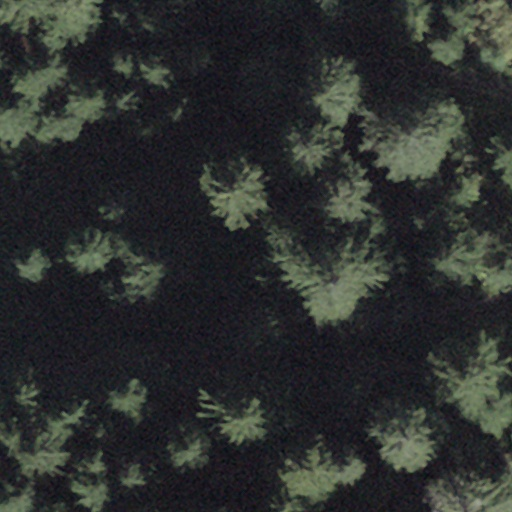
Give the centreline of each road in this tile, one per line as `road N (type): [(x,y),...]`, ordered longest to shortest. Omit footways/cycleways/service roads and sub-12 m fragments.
road 1 (track): [(0,376),(276,346),(511,294)]
road 2 (track): [(511,93),(153,0)]
